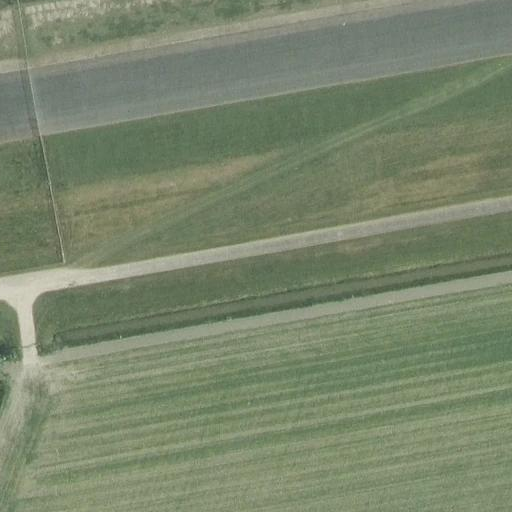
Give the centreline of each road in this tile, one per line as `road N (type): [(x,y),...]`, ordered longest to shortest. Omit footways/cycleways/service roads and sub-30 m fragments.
road 1 (track): [(33,286),(511,52)]
road 2 (track): [(0,133),(511,44)]
